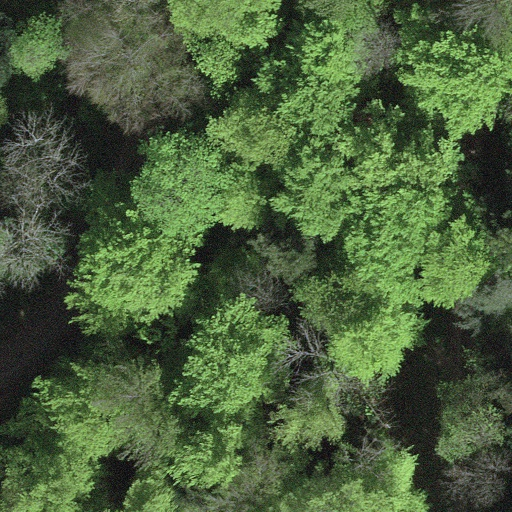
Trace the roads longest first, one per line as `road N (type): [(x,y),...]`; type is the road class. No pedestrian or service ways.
road 1 (track): [(464,0),(471,111),(464,227),(468,511)]
road 2 (track): [(0,359),(52,324),(84,282),(142,146),(181,0)]
